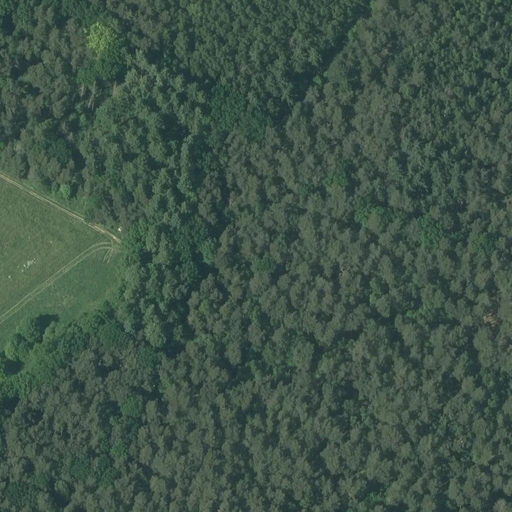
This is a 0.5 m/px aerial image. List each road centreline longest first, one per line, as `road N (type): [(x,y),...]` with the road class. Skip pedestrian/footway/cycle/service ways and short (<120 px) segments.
road 1 (unknown): [(76,0),(275,134),(440,230),(511,242)]
road 2 (track): [(34,0),(267,146)]
road 3 (track): [(267,146),(367,218),(439,246),(511,257)]
road 4 (track): [(374,0),(267,146)]
